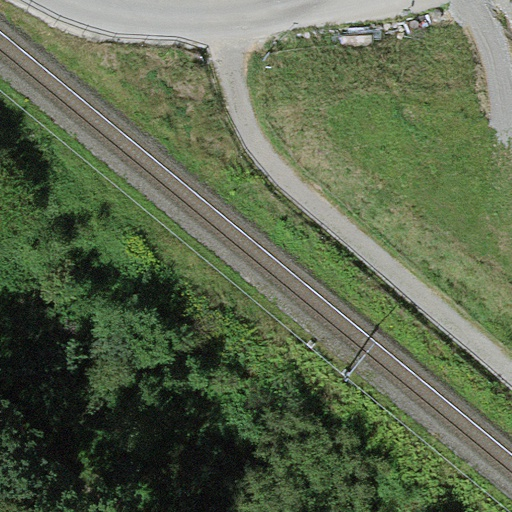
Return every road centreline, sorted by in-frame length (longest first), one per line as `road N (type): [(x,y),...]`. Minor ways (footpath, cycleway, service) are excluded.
road 1 (track): [(511,368),(284,176),(240,109),(225,16)]
road 2 (track): [(0,417),(121,511)]
